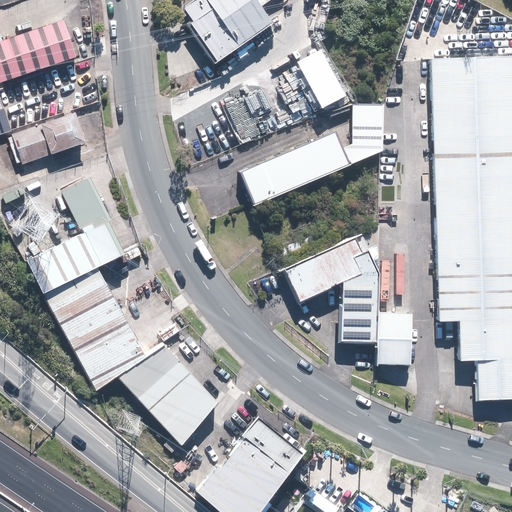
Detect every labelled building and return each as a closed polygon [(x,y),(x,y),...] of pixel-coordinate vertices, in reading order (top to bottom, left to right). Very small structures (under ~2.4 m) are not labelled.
[(197,0),(179,14),(216,64),(271,24),(260,9),(272,0),(197,0)] [(0,40),(0,83),(79,57),(66,18),(0,40)] [(511,54),(430,56),(431,104),(436,325),(454,324),(455,363),(471,363),(471,388),(472,401),(511,399),(511,54)] [(313,82),(275,55),(258,79),(296,106),(313,82)] [(242,171),(255,206),(380,152),(382,151),(384,104),(357,104),(353,104),(352,143),(344,147),(336,132),(242,171)] [(10,135),(22,165),(89,140),(80,117),(78,110),(10,135)] [(221,127),(212,131),(221,153),(262,136),(252,111),(246,114),(244,110),(219,120),(221,127)] [(84,232),(30,258),(46,290),(127,250),(91,176),(63,190),(84,232)] [(361,234),(284,270),(299,302),(343,282),(341,341),(378,342),(380,273),(361,234)] [(146,354),(101,267),(46,295),(98,390),(146,354)] [(413,313),(379,312),(378,342),(377,364),(410,366),(413,313)] [(192,370),(168,342),(157,350),(120,376),(152,410),(192,370)] [(220,399),(192,370),(152,410),(183,442),(220,399)] [(113,390),(103,395),(108,408),(119,404),(113,390)] [(257,511),(306,451),(258,413),(196,491),(223,511),(257,511)]
